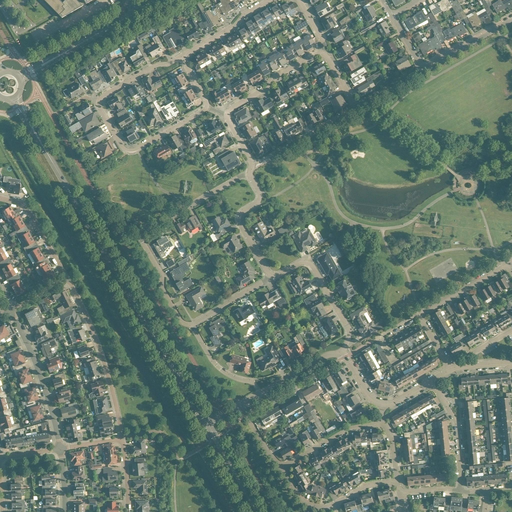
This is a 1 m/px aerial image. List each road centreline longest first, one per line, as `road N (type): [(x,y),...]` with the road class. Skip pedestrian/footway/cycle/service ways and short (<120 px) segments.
road 1 (secondary): [(206,425),(35,132)]
road 2 (residential): [(181,56),(103,95),(99,107),(129,151),(206,106)]
road 3 (residential): [(191,324),(162,288),(141,235),(249,175)]
road 4 (residential): [(120,437),(109,376),(67,277)]
road 5 (residential): [(59,449),(32,350),(10,310)]
road 6 (residential): [(345,356),(347,326),(313,266),(304,261),(269,273)]
